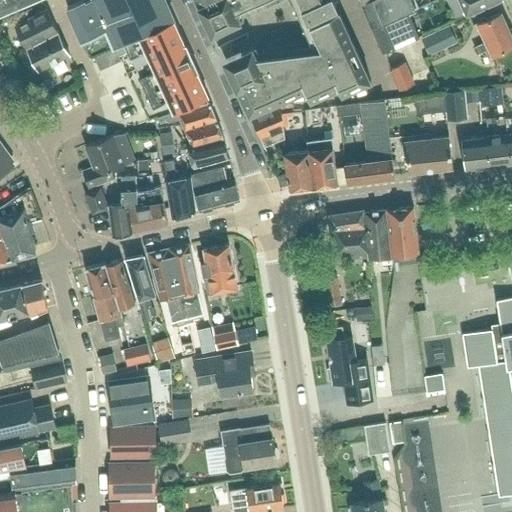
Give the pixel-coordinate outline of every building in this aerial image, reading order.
[(0,0),(0,14),(32,0),(0,0)] [(123,43),(174,20),(165,0),(83,0),(68,7),(90,57),(94,56),(101,53),(108,49),(115,46),(123,43)] [(197,0),(212,33),(217,31),(230,25),(228,21),(273,0),(293,0),(298,10),(296,11),(297,12),(304,9),(308,18),(338,5),(335,0),(197,0)] [(410,0),(367,0),(361,3),(363,7),(372,27),(409,11),(414,8),(410,0)] [(459,0),(466,15),(498,0),(459,0)] [(27,46),(58,31),(47,9),(16,25),(27,46)] [(276,103),(306,89),(311,100),(339,87),(342,94),(371,80),(340,12),(341,11),(340,9),(303,26),(304,27),(305,26),(307,30),(304,31),(305,43),(255,49),(244,54),(242,50),(229,56),(224,58),(241,96),(250,115),(276,103)] [(409,11),(372,27),(383,52),(419,35),(409,11)] [(478,22),(486,40),(472,47),(476,54),(487,48),(490,55),(511,44),(511,31),(511,29),(508,30),(500,12),(478,22)] [(174,20),(123,43),(130,59),(146,52),(151,61),(185,46),(174,20)] [(448,25),(420,38),(429,55),(456,42),(448,25)] [(40,71),(70,56),(58,31),(27,46),(40,71)] [(115,46),(108,49),(114,63),(121,60),(115,46)] [(185,46),(151,61),(155,71),(139,78),(145,93),(171,82),(196,71),(197,71),(186,46),(185,46)] [(108,49),(101,53),(107,67),(114,63),(108,49)] [(101,53),(94,56),(100,70),(107,67),(101,53)] [(399,89),(414,82),(405,60),(390,67),(399,89)] [(171,82),(145,93),(152,109),(168,101),(173,112),(207,97),(196,71),(171,82)] [(42,82),(36,85),(41,95),(47,91),(42,82)] [(444,119),(457,117),(464,116),(461,89),(441,91),(444,119)] [(394,178),(384,100),(360,103),(361,114),(367,162),(344,165),(346,184),(394,178)] [(188,130),(217,121),(210,102),(181,111),(183,118),(188,130)] [(264,145),(284,136),(281,112),(276,103),(250,115),(264,145)] [(360,103),(335,106),(337,117),(342,116),(356,115),(361,114),(360,103)] [(194,148),(224,140),(217,121),(188,130),(194,148)] [(129,146),(124,133),(113,134),(85,145),(93,167),(82,171),(88,187),(114,178),(111,170),(124,165),(134,161),(129,146)] [(506,133),(484,136),(487,166),(510,163),(506,133)] [(408,172),(450,166),(446,134),(404,140),(408,172)] [(308,152),(312,189),(337,186),(330,135),(306,139),(307,148),(308,152)] [(487,166),(484,136),(460,139),(463,169),(487,166)] [(224,140),(194,148),(189,149),(194,168),(212,163),(230,158),(228,154),(224,140)] [(163,159),(186,155),(185,145),(161,148),(163,159)] [(0,148),(0,174),(12,165),(0,148)] [(308,152),(307,148),(284,151),(285,155),(286,171),(288,185),(288,192),(312,189),(308,152)] [(190,175),(190,172),(177,175),(174,167),(173,158),(163,159),(164,169),(169,200),(173,218),(195,213),(191,182),(190,175)] [(133,230),(130,204),(135,203),(135,188),(135,175),(138,175),(138,171),(137,164),(131,166),(131,176),(122,176),(122,188),(120,188),(121,203),(107,206),(100,188),(85,194),(93,215),(108,209),(113,235),(133,230)] [(226,183),(222,165),(190,172),(190,175),(191,182),(195,213),(199,211),(237,202),(239,198),(235,181),(226,183)] [(286,171),(275,175),(279,185),(279,186),(286,185),(288,185),(286,171)] [(133,230),(167,223),(160,185),(135,188),(135,203),(130,204),(133,230)] [(18,205),(1,216),(0,216),(0,228),(11,258),(35,250),(30,232),(34,231),(31,221),(42,218),(30,186),(13,197),(18,205)] [(391,254),(392,263),(418,260),(413,205),(384,208),(388,254),(391,254)] [(366,227),(364,210),(364,208),(328,213),(330,229),(366,227)] [(368,255),(388,254),(384,208),(364,210),(366,227),(368,255)] [(366,227),(330,229),(333,259),(368,255),(366,227)] [(0,262),(11,258),(0,228),(0,262)] [(203,261),(206,277),(208,289),(236,284),(229,241),(203,246),(206,261),(203,261)] [(196,314),(193,299),(197,298),(194,286),(197,285),(188,243),(167,248),(185,317),(196,314)] [(165,297),(171,320),(185,317),(167,248),(147,252),(160,298),(165,297)] [(125,257),(143,312),(146,320),(155,317),(148,294),(154,292),(142,253),(125,257)] [(105,262),(118,300),(134,296),(122,258),(105,262)] [(93,293),(108,290),(114,312),(121,310),(120,304),(119,305),(118,300),(105,262),(85,267),(93,293)] [(396,267),(393,287),(409,290),(412,270),(396,267)] [(328,305),(341,303),(336,277),(324,279),(328,305)] [(16,283),(29,312),(46,304),(41,278),(16,283)] [(29,312),(16,283),(0,286),(0,323),(11,320),(29,312)] [(108,290),(93,293),(98,312),(106,340),(120,336),(114,312),(108,290)] [(511,295),(495,298),(500,326),(461,332),(466,366),(477,364),(498,495),(511,492),(511,295)] [(0,370),(56,351),(45,312),(0,329),(0,370)] [(341,325),(325,327),(327,339),(326,339),(330,366),(327,368),(328,378),(332,379),(333,381),(343,379),(346,401),(371,398),(365,358),(354,359),(350,335),(342,336),(341,325)] [(206,338),(199,340),(202,351),(214,348),(209,326),(204,328),(206,338)] [(187,340),(180,342),(183,353),(195,350),(190,328),(185,330),(187,340)] [(213,333),(217,349),(237,344),(234,329),(213,333)] [(132,347),(136,362),(150,359),(147,343),(132,347)] [(162,359),(174,355),(171,344),(158,348),(162,359)] [(127,365),(136,362),(132,347),(123,349),(127,365)] [(222,395),(254,390),(247,351),(195,359),(199,384),(219,381),(222,395)] [(382,352),(371,353),(372,363),(383,362),(382,352)] [(31,384),(63,375),(58,355),(26,364),(31,384)] [(100,362),(103,376),(115,373),(112,359),(100,362)] [(158,369),(160,382),(168,381),(168,368),(158,369)] [(424,375),(426,391),(444,388),(442,372),(424,375)] [(107,380),(113,422),(151,417),(145,375),(107,380)] [(26,399),(0,405),(0,439),(34,431),(55,427),(49,403),(28,408),(26,399)] [(187,417),(157,422),(161,444),(191,439),(187,417)] [(388,422),(391,443),(404,441),(400,420),(388,422)] [(363,425),(368,454),(390,451),(385,421),(363,425)] [(242,470),(244,466),(276,461),(272,436),(271,436),(269,423),(240,428),(240,426),(221,429),(223,445),(226,444),(227,453),(224,457),(226,469),(230,472),(242,470)] [(58,440),(73,437),(71,425),(56,428),(58,440)] [(153,455),(153,426),(111,426),(111,455),(153,455)] [(0,445),(0,467),(8,466),(29,462),(29,461),(25,439),(0,445)] [(414,446),(392,449),(400,511),(423,511),(419,480),(418,480),(414,446)] [(8,466),(0,467),(0,477),(10,475),(12,492),(74,482),(73,453),(29,461),(29,462),(8,466)] [(109,463),(110,495),(154,495),(153,463),(109,463)] [(383,511),(379,479),(363,481),(366,499),(352,501),(352,506),(349,506),(349,511),(383,511)] [(246,511),(252,511),(283,507),(279,481),(247,486),(247,487),(230,489),(233,511),(246,511)] [(74,511),(74,482),(12,492),(0,493),(0,511),(74,511)] [(154,511),(155,502),(154,502),(110,502),(109,511),(154,511)]
